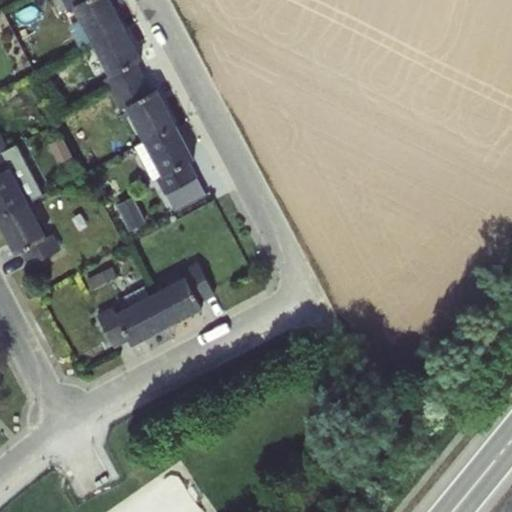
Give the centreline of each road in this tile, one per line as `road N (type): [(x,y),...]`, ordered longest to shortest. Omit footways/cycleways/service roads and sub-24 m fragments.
road 1 (residential): [(150,0),(306,294)]
road 2 (residential): [(306,294),(65,419)]
road 3 (residential): [(0,295),(65,419)]
